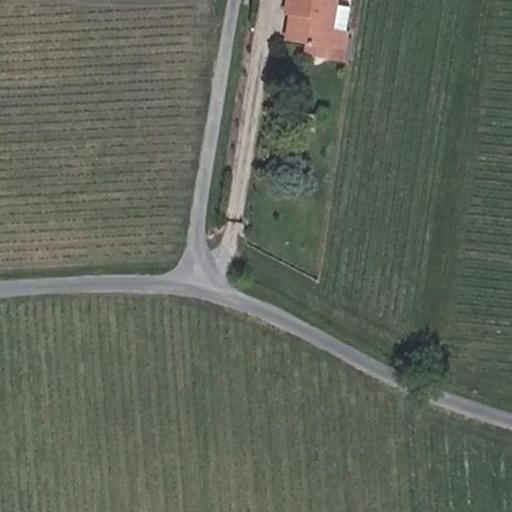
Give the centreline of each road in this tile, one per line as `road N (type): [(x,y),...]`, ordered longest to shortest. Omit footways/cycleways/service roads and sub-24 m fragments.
road 1 (unclassified): [(511,423),(202,282)]
road 2 (residential): [(202,282),(248,0)]
road 3 (unclassified): [(202,282),(0,288)]
